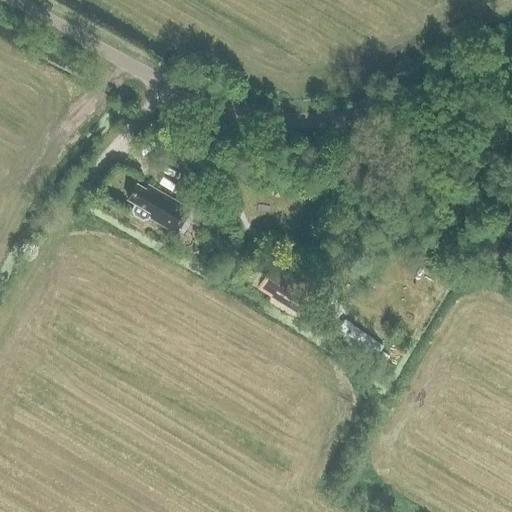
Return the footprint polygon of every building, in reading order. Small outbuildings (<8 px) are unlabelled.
[(186,150),(172,142),(161,160),(178,170),(180,166),(191,173),(201,157),(187,149),(186,150)] [(126,199),(134,203),(130,209),(132,215),(140,220),(146,218),(147,217),(174,232),(188,210),(147,186),(145,190),(135,184),(126,199)] [(507,272),(511,263),(511,249),(488,234),(476,252),(507,272)] [(311,288),(271,263),(255,288),(295,313),(311,288)] [(333,335),(353,348),(357,342),(363,333),(344,320),(338,329),(333,335)] [(381,353),(374,362),(374,363),(381,368),(382,367),(388,358),(381,353)]
